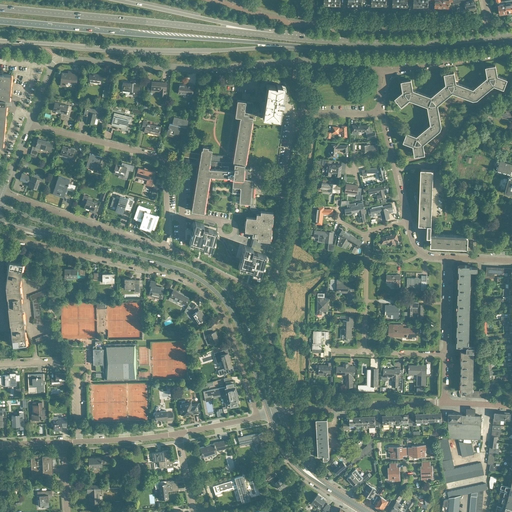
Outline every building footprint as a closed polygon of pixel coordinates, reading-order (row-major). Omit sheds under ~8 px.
[(431,0),(432,2),(435,2),(435,3),(435,8),(438,8),(441,9),(441,8),(442,8),(442,0),(431,0)] [(453,0),(452,0),(442,0),(442,8),(443,8),(443,9),(446,9),(446,8),(449,8),(452,8),(453,0)] [(464,0),(453,0),(452,8),(453,8),(453,7),(463,4),(465,12),(476,9),(474,0),(473,0),(465,2),(464,0)] [(501,1),(498,2),(498,5),(500,14),(507,13),(505,4),(505,1),(501,1)] [(488,77),(481,83),(487,90),(494,84),(504,87),(507,79),(497,75),(495,65),(486,67),(488,77)] [(3,146),(6,110),(6,104),(10,104),(10,99),(9,99),(12,73),(11,73),(11,74),(0,73),(0,68),(0,67),(0,144),(2,145),(2,146),(3,146)] [(77,72),(72,72),(71,74),(62,73),(60,86),(65,86),(66,83),(74,84),(74,87),(76,88),(77,72)] [(462,94),(465,86),(456,82),(454,72),(445,74),(447,84),(439,90),(445,97),(453,91),(462,94)] [(89,74),(89,82),(101,83),(102,75),(89,74)] [(140,80),(136,79),(135,83),(123,82),(122,91),(133,91),(132,96),(139,96),(140,80)] [(419,102),(422,93),(413,90),(411,80),(402,81),(404,91),(396,98),(402,105),(410,99),(419,102)] [(166,83),(160,82),(152,82),(151,90),(160,91),(159,95),(165,96),(165,91),(166,91),(166,83)] [(477,98),(487,90),(481,83),(474,89),(465,86),(462,94),(474,99),(477,98)] [(179,84),(178,93),(192,95),(192,93),(192,91),(193,86),(179,84)] [(267,87),(262,117),(263,117),(263,116),(266,116),(266,118),(270,118),(270,117),(271,117),(271,118),(275,118),(275,117),(279,118),(281,106),(277,105),(278,101),(279,101),(279,104),(283,105),(284,94),(283,94),(284,87),(280,87),(280,85),(276,84),(276,87),(275,86),(269,85),(269,87),(267,87)] [(438,104),(445,97),(439,90),(431,97),(422,93),(419,102),(428,105),(430,115),(439,113),(438,104)] [(252,188),(252,180),(243,179),(243,177),(247,177),(248,174),(252,174),(252,172),(248,172),(248,169),(244,168),(244,164),(245,164),(252,120),(255,120),(255,116),(258,116),(259,109),(252,109),(252,105),(253,102),(245,101),(243,101),(237,100),(235,116),(240,117),(240,118),(233,158),(229,157),(229,155),(217,155),(211,155),(212,149),(207,148),(208,147),(203,146),(202,149),(201,149),(200,154),(189,152),(188,152),(187,157),(200,159),(199,160),(198,167),(191,211),(195,211),(194,214),(198,214),(198,212),(203,213),(209,176),(233,178),(232,183),(232,188),(232,192),(233,194),(240,194),(239,204),(250,204),(253,205),(253,204),(253,201),(251,200),(251,197),(253,197),(254,188),(252,188)] [(53,110),(52,111),(61,113),(60,117),(61,115),(68,117),(68,119),(71,108),(67,107),(67,106),(54,102),(54,103),(56,103),(55,106),(54,106),(53,107),(55,107),(54,111),(53,110)] [(86,107),(83,115),(84,115),(84,114),(88,115),(85,123),(89,124),(89,123),(94,125),(96,117),(98,118),(97,118),(103,120),(106,108),(101,107),(101,108),(97,107),(96,109),(86,107)] [(504,109),(502,115),(509,118),(508,119),(511,120),(511,110),(511,111),(511,112),(504,109)] [(113,116),(111,124),(122,127),(123,126),(127,127),(128,123),(130,124),(132,117),(118,113),(117,117),(113,116)] [(441,125),(439,113),(430,115),(432,124),(424,130),(430,137),(440,129),(441,125)] [(170,123),(167,135),(167,134),(173,136),(172,139),(177,140),(179,130),(178,130),(179,126),(186,127),(188,121),(174,117),(172,124),(170,123)] [(143,121),(142,128),(145,129),(144,131),(144,132),(145,131),(154,133),(154,134),(158,135),(160,127),(147,123),(147,122),(143,121)] [(332,127),(332,133),(339,134),(339,133),(342,133),(342,137),(347,137),(346,126),(342,126),(342,128),(339,128),(339,127),(332,127)] [(369,126),(353,126),(353,134),(359,134),(359,132),(366,132),(367,135),(368,139),(377,137),(376,132),(372,133),(371,128),(370,128),(369,128),(369,126)] [(423,143),(430,137),(424,130),(417,136),(407,132),(404,141),(414,145),(416,155),(424,153),(423,143)] [(32,149),(30,153),(37,155),(39,148),(44,149),(44,150),(51,152),(53,144),(47,142),(47,141),(38,138),(37,141),(35,141),(34,144),(33,144),(32,149)] [(329,152),(328,157),(337,158),(338,150),(344,150),(344,153),(348,153),(348,145),(338,145),(338,144),(331,144),(331,152),(329,152)] [(63,146),(60,155),(70,158),(69,161),(74,162),(76,152),(73,151),(74,149),(63,146)] [(492,175),(492,158),(471,158),(471,154),(471,147),(460,147),(460,154),(469,154),(469,158),(455,158),(455,175),(492,175)] [(89,155),(87,164),(98,168),(97,173),(102,174),(104,167),(103,167),(106,157),(102,156),(90,153),(89,155)] [(116,164),(114,172),(120,174),(119,177),(126,179),(130,165),(125,163),(124,166),(116,164)] [(327,168),(326,172),(336,173),(335,177),(336,177),(336,180),(339,181),(339,178),(340,178),(342,165),(335,164),(335,165),(332,164),(327,163),(327,168)] [(378,168),(367,169),(367,173),(379,173),(381,180),(386,179),(383,166),(378,168)] [(138,167),(135,177),(139,178),(140,178),(147,180),(146,184),(152,186),(155,177),(153,177),(155,172),(148,170),(147,171),(146,170),(138,167)] [(432,169),(429,169),(429,168),(426,168),(426,169),(421,169),(419,225),(424,225),(424,229),(428,230),(427,236),(424,236),(424,240),(431,241),(431,234),(434,170),(432,169)] [(22,173),(20,180),(30,183),(29,186),(36,189),(37,188),(39,188),(40,185),(40,184),(38,183),(39,179),(42,180),(44,176),(37,174),(36,175),(33,174),(32,176),(32,177),(22,173)] [(58,176),(52,194),(64,198),(66,189),(74,192),(76,185),(73,184),(68,183),(70,180),(58,176)] [(322,183),(322,188),(329,189),(329,191),(340,192),(341,184),(334,184),(334,182),(329,182),(329,184),(322,183)] [(362,187),(358,187),(358,185),(352,185),(346,184),(345,193),(357,194),(356,199),(360,199),(362,187)] [(389,191),(388,185),(369,190),(370,194),(379,192),(380,194),(377,195),(378,200),(385,199),(384,193),(389,191)] [(84,195),(81,203),(85,204),(84,207),(91,209),(90,211),(92,211),(92,212),(96,214),(100,202),(94,200),(94,202),(88,200),(89,197),(84,195)] [(123,214),(124,209),(125,206),(131,208),(134,200),(121,196),(120,200),(113,197),(111,204),(117,206),(115,211),(123,214)] [(348,209),(345,209),(346,215),(349,215),(349,213),(359,211),(360,217),(358,217),(359,222),(366,221),(364,213),(366,212),(366,210),(365,210),(364,205),(365,205),(365,203),(363,203),(363,202),(358,203),(358,205),(356,205),(356,203),(347,205),(348,209)] [(244,231),(245,231),(252,232),(252,234),(252,236),(258,237),(257,240),(261,240),(269,241),(270,241),(273,212),(260,211),(259,211),(253,204),(253,205),(250,204),(250,206),(250,207),(250,209),(251,210),(252,211),(253,212),(254,213),(255,213),(256,213),(256,218),(246,216),(244,231)] [(370,210),(368,211),(369,216),(372,215),(372,216),(375,216),(374,213),(381,211),(381,214),(382,219),(390,218),(388,212),(390,212),(390,213),(394,212),(392,204),(383,206),(382,205),(372,207),(372,209),(370,209),(370,210)] [(319,206),(316,223),(322,224),(323,214),(329,214),(329,215),(331,215),(331,214),(333,214),(333,209),(324,209),(324,207),(324,206),(319,205),(319,206)] [(153,227),(156,218),(138,211),(136,217),(144,220),(142,225),(149,228),(150,226),(153,227)] [(217,227),(209,225),(208,226),(203,225),(204,224),(195,221),(189,242),(203,246),(202,249),(211,251),(215,237),(215,235),(217,227)] [(358,248),(361,243),(358,241),(359,240),(342,230),(339,235),(340,236),(339,238),(340,238),(338,241),(339,241),(338,244),(337,244),(338,245),(338,246),(339,246),(340,246),(340,245),(347,249),(351,242),(356,245),(355,246),(358,248)] [(314,237),(317,237),(319,237),(319,241),(320,241),(325,242),(329,242),(332,243),(333,233),(318,231),(314,231),(314,237)] [(397,234),(379,238),(380,238),(382,244),(381,244),(389,242),(390,246),(399,244),(397,234)] [(468,236),(431,234),(431,241),(431,246),(468,248),(468,237),(468,236)] [(215,235),(215,237),(216,238),(218,239),(220,240),(221,241),(222,242),(224,244),(225,246),(225,248),(226,249),(226,251),(227,253),(228,255),(230,257),(231,258),(233,260),(235,261),(237,262),(239,263),(238,266),(247,269),(252,270),(251,273),(260,275),(262,267),(263,264),(266,252),(266,251),(269,241),(261,240),(257,240),(258,237),(252,236),(252,237),(254,237),(251,247),(244,245),(240,260),(238,260),(236,259),(235,258),(233,257),(232,255),(231,254),(230,252),(229,250),(228,248),(228,247),(227,245),(226,243),(225,241),(223,239),(221,238),(219,236),(217,235),(215,235)] [(20,283),(20,278),(23,263),(9,261),(9,262),(10,262),(10,267),(8,267),(8,268),(9,268),(9,273),(7,273),(6,273),(8,274),(8,276),(7,276),(8,276),(8,279),(6,279),(6,283),(8,301),(9,301),(9,303),(8,303),(8,304),(9,303),(9,306),(8,306),(10,327),(12,327),(12,330),(11,330),(12,330),(12,332),(10,333),(11,333),(12,333),(13,338),(12,338),(12,339),(13,339),(14,344),(12,344),(12,345),(26,343),(20,283)] [(477,271),(478,267),(470,267),(470,265),(459,265),(457,346),(459,346),(459,345),(469,346),(471,270),(477,271)] [(509,272),(509,268),(486,267),(486,274),(481,274),(481,278),(494,277),(494,273),(504,274),(504,272),(509,272)] [(76,269),(64,269),(64,278),(76,278),(85,278),(85,275),(85,268),(75,268),(76,268),(76,269)] [(107,273),(93,273),(93,280),(97,280),(97,276),(102,276),(102,282),(114,282),(114,274),(107,274),(107,273)] [(386,275),(386,283),(394,283),(394,288),(399,288),(399,283),(400,283),(400,274),(397,274),(397,275),(386,275)] [(425,290),(426,275),(421,275),(421,278),(407,278),(407,287),(413,287),(414,287),(415,288),(416,288),(417,287),(421,287),(421,290),(425,290)] [(122,279),(122,280),(122,284),(124,284),(124,289),(134,289),(134,292),(140,292),(140,286),(139,286),(139,280),(130,280),(130,279),(122,279)] [(345,284),(345,283),(345,279),(337,279),(337,285),(337,291),(344,291),(348,291),(347,300),(346,303),(353,304),(354,300),(353,300),(353,292),(354,292),(354,284),(345,284)] [(161,298),(163,288),(155,286),(156,282),(148,280),(147,286),(149,287),(149,289),(150,289),(149,295),(161,298)] [(185,304),(188,297),(177,292),(177,290),(174,289),(173,290),(171,293),(170,293),(169,295),(170,296),(168,300),(172,301),(173,298),(185,304)] [(318,297),(317,314),(322,314),(322,311),(328,311),(328,300),(329,300),(329,297),(324,297),(324,293),(318,293),(318,297)] [(385,305),(385,314),(386,314),(386,313),(394,314),(394,317),(393,317),(393,318),(399,318),(399,303),(401,303),(401,300),(394,300),(394,305),(385,305)] [(408,301),(408,308),(408,316),(413,316),(413,312),(418,312),(418,315),(417,315),(417,318),(423,318),(423,305),(418,305),(418,301),(408,301)] [(195,303),(186,315),(191,318),(193,317),(197,323),(202,320),(205,318),(202,313),(201,313),(196,307),(197,306),(195,303)] [(341,329),(341,334),(343,334),(343,339),(344,339),(344,340),(345,341),(346,342),(347,342),(348,342),(349,342),(350,341),(351,340),(351,339),(352,327),(353,327),(353,321),(343,320),(343,329),(341,329)] [(403,328),(403,325),(396,325),(389,324),(389,336),(406,336),(406,338),(412,338),(412,328),(403,328)] [(215,331),(213,332),(211,332),(209,328),(212,327),(203,330),(203,333),(204,339),(205,339),(207,345),(211,343),(211,344),(219,341),(217,337),(216,338),(214,332),(215,331)] [(313,343),(312,348),(312,352),(316,352),(316,348),(321,349),(321,346),(321,344),(322,344),(323,340),(322,340),(321,340),(321,338),(324,338),(328,339),(328,331),(322,331),(314,331),(314,343),(313,343)] [(137,343),(103,344),(102,343),(102,342),(101,342),(100,342),(100,341),(99,341),(95,341),(95,346),(93,346),(93,364),(95,364),(96,371),(99,371),(100,371),(101,371),(102,370),(104,370),(104,380),(138,379),(137,343)] [(473,390),(474,351),(475,351),(475,346),(469,346),(459,345),(459,346),(458,350),(462,350),(461,391),(463,391),(464,391),(466,391),(472,391),(473,391),(473,390)] [(218,370),(220,375),(233,371),(226,349),(214,353),(217,362),(222,361),(224,368),(218,370)] [(316,365),(316,369),(319,369),(319,375),(327,375),(327,373),(331,373),(331,365),(330,365),(330,363),(327,363),(327,365),(316,365)] [(337,367),(337,374),(342,374),(346,374),(346,381),(347,387),(353,386),(352,374),(354,374),(354,367),(349,366),(349,363),(343,363),(343,367),(337,367)] [(431,368),(430,368),(426,368),(426,365),(421,365),(421,366),(409,365),(409,367),(408,367),(408,368),(409,368),(409,374),(413,374),(413,372),(418,372),(417,385),(425,386),(426,374),(430,374),(430,373),(431,368)] [(358,385),(358,390),(375,391),(375,390),(374,390),(374,388),(377,388),(377,386),(378,369),(371,369),(371,370),(368,370),(368,381),(370,381),(370,386),(367,386),(359,385),(358,385)] [(395,369),(384,369),(384,380),(386,380),(386,377),(393,377),(393,386),(397,386),(397,390),(403,390),(403,374),(400,374),(400,371),(395,371),(395,369)] [(5,375),(0,375),(0,383),(5,384),(5,385),(16,384),(16,376),(16,373),(10,373),(10,375),(5,375)] [(55,378),(51,378),(51,385),(61,385),(61,381),(65,381),(65,384),(66,384),(65,373),(55,373),(55,378)] [(43,374),(33,375),(28,375),(28,374),(28,386),(29,386),(29,385),(37,385),(37,392),(36,392),(44,392),(44,374),(43,374)] [(226,386),(209,390),(203,391),(204,398),(210,396),(211,398),(226,395),(227,398),(225,398),(227,408),(223,408),(223,409),(239,406),(238,400),(237,396),(235,396),(234,393),(235,393),(233,380),(225,382),(226,386)] [(45,418),(45,409),(42,409),(42,402),(32,402),(33,414),(31,414),(32,420),(39,420),(39,418),(41,418),(45,418)] [(181,414),(179,415),(192,413),(192,414),(199,412),(198,403),(191,404),(190,402),(182,403),(183,409),(180,409),(181,414)] [(166,411),(161,411),(160,408),(159,407),(156,407),(155,409),(155,412),(154,412),(153,413),(153,415),(154,416),(156,416),(156,420),(166,419),(166,420),(173,420),(172,413),(166,414),(166,411)] [(445,423),(445,417),(442,417),(442,412),(435,413),(435,422),(442,422),(442,424),(445,423)] [(19,415),(11,415),(12,426),(17,426),(17,425),(19,425),(20,429),(24,428),(24,413),(19,413),(19,415)] [(423,423),(422,413),(416,414),(416,418),(412,418),(412,425),(417,425),(417,423),(423,423)] [(481,439),(482,416),(462,415),(462,413),(448,413),(448,416),(449,423),(449,434),(439,435),(439,437),(444,438),(443,438),(448,439),(449,440),(449,438),(472,439),(481,439)] [(412,425),(412,418),(408,418),(408,414),(402,414),(402,425),(403,425),(403,426),(412,425)] [(389,427),(389,425),(389,415),(382,415),(383,420),(379,420),(379,427),(389,427)] [(58,416),(50,416),(50,426),(54,426),(54,429),(55,429),(55,430),(58,430),(58,429),(62,429),(62,425),(63,425),(63,427),(67,426),(66,418),(58,418),(58,416)] [(379,427),(379,420),(375,420),(375,416),(368,416),(369,427),(379,427)] [(356,426),(356,417),(349,417),(349,421),(346,422),(347,429),(350,429),(350,426),(356,426)] [(330,457),(328,418),(316,419),(318,455),(324,455),(324,456),(324,459),(327,459),(330,457)] [(255,436),(255,434),(238,438),(240,445),(254,442),(258,453),(268,449),(261,433),(255,436)] [(200,448),(199,448),(200,451),(201,451),(202,456),(217,452),(216,450),(225,449),(223,441),(213,443),(200,447),(200,448)] [(412,447),(408,447),(409,455),(412,455),(413,457),(423,457),(423,451),(426,451),(426,445),(412,445),(412,447)] [(402,446),(389,447),(389,452),(392,452),(392,458),(403,458),(403,455),(407,455),(406,447),(402,447),(402,446)] [(168,450),(153,453),(154,461),(164,460),(165,468),(174,467),(173,460),(170,461),(168,450)] [(88,463),(88,464),(89,464),(89,467),(102,466),(102,463),(111,463),(110,454),(110,455),(101,456),(101,457),(88,458),(88,463)] [(52,455),(42,456),(41,456),(31,457),(32,478),(45,477),(45,474),(53,474),(52,455)] [(442,466),(443,471),(446,470),(449,470),(452,469),(454,468),(452,458),(443,461),(441,461),(442,466)] [(336,459),(331,464),(335,469),(334,470),(337,474),(347,465),(343,461),(340,464),(336,459)] [(423,466),(421,466),(421,479),(428,479),(428,476),(433,476),(432,465),(430,465),(430,461),(422,462),(423,462),(423,466)] [(390,467),(388,467),(388,478),(394,478),(394,481),(400,480),(400,467),(397,467),(397,463),(390,463),(390,467)] [(273,469),(265,475),(269,480),(272,478),(275,482),(279,489),(290,482),(285,475),(280,479),(279,479),(278,479),(275,475),(276,474),(273,469)] [(356,470),(353,473),(347,478),(351,481),(350,482),(352,484),(353,484),(354,485),(363,477),(356,470)] [(249,499),(242,475),(235,477),(235,479),(213,486),(215,492),(222,490),(222,491),(238,486),(242,501),(249,499)] [(177,480),(169,481),(163,482),(155,480),(155,489),(159,489),(160,499),(168,498),(167,490),(178,488),(177,480)] [(366,483),(362,490),(365,492),(364,494),(370,498),(372,495),(374,496),(376,493),(375,492),(377,489),(366,483)] [(92,484),(87,484),(87,493),(90,493),(90,504),(96,504),(95,503),(100,503),(103,503),(102,497),(100,497),(99,490),(100,490),(100,484),(92,484)] [(511,486),(508,486),(502,484),(501,488),(507,489),(507,492),(511,493),(511,486)] [(37,491),(38,511),(45,511),(47,511),(46,503),(50,503),(50,496),(52,496),(52,494),(52,490),(37,491)] [(511,493),(507,492),(500,490),(499,493),(506,495),(505,498),(511,500),(511,493)] [(319,509),(327,500),(318,493),(310,503),(314,506),(319,509)] [(380,508),(379,509),(381,510),(382,510),(383,510),(387,503),(388,504),(391,499),(389,497),(388,498),(386,499),(380,495),(374,505),(380,508)] [(444,500),(443,503),(449,502),(448,511),(458,511),(460,499),(461,498),(461,495),(458,496),(455,496),(454,497),(452,497),(450,497),(450,499),(444,500)] [(511,500),(505,498),(500,497),(499,500),(504,502),(503,504),(511,506),(511,500)] [(397,501),(389,511),(397,511),(401,506),(402,504),(397,501)]
